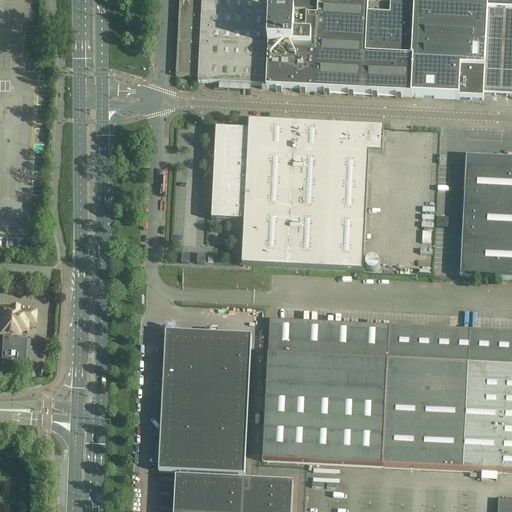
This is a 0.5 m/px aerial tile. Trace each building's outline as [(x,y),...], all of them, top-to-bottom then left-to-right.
[(262,87),(264,47),(266,0),(202,0),(201,42),(195,42),(195,44),(178,43),(177,78),(198,79),(198,84),(262,87)] [(201,42),(202,0),(179,0),(178,43),(195,44),(195,42),(201,42)] [(266,0),(264,47),(262,87),(262,91),(276,92),(276,94),(282,94),(282,92),(300,93),(300,95),(307,96),(307,93),(324,94),(324,96),(330,97),(330,95),(349,96),(348,98),(354,98),(354,96),(372,97),(372,99),(378,99),(378,97),(396,98),(396,100),(402,101),(402,98),(412,99),(415,41),(416,0),(266,0)] [(511,0),(416,0),(415,41),(412,99),(483,102),(483,96),(511,97),(511,0)] [(243,267),(242,267),(363,273),(369,155),(382,155),(384,130),(339,128),(339,129),(335,129),(335,128),(249,123),(249,124),(250,124),(249,131),(216,130),(216,131),(219,131),(218,162),(217,162),(216,162),(215,163),(215,164),(215,165),(215,166),(216,167),(217,167),(215,220),(212,220),(212,221),(245,223),(243,267)] [(511,160),(467,158),(465,199),(511,201),(511,160)] [(511,201),(465,199),(463,239),(511,241),(511,201)] [(460,279),(511,281),(511,241),(463,239),(460,279)] [(189,255),(184,255),(182,255),(181,264),(189,265),(189,255)] [(196,265),(204,266),(205,256),(197,255),(196,265)] [(18,341),(18,339),(19,339),(19,337),(26,337),(27,328),(34,329),(34,316),(17,314),(18,312),(9,311),(9,312),(0,311),(0,373),(22,375),(22,376),(27,376),(27,375),(29,342),(18,341)] [(511,339),(269,327),(262,463),(511,475),(511,339)] [(158,473),(176,474),(244,477),(251,337),(165,333),(158,473)] [(48,372),(38,371),(38,379),(47,380),(48,372)] [(175,485),(173,511),(236,511),(239,482),(239,477),(180,475),(180,479),(176,479),(175,485)] [(236,511),(291,511),(293,485),(239,482),(236,511)] [(497,511),(511,511),(511,501),(498,501),(497,511)]
